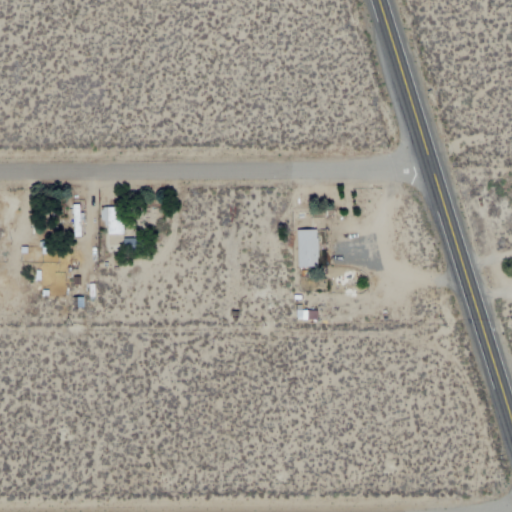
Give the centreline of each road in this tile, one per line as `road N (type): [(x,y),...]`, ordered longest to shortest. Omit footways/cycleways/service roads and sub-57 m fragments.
road 1 (residential): [(0,177),(434,176)]
road 2 (primary): [(434,176),(511,426)]
road 3 (primary): [(378,0),(434,176)]
